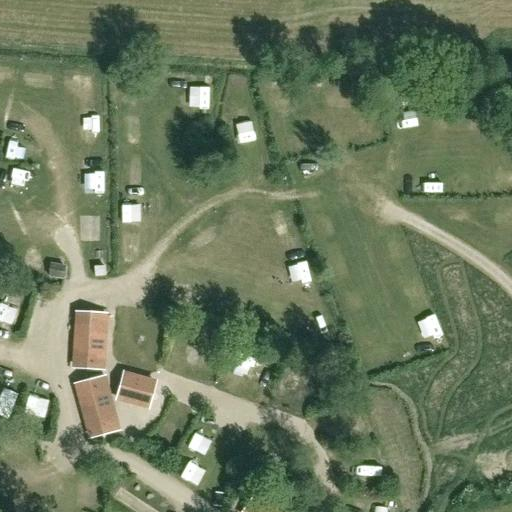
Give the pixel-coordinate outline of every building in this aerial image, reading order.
[(209,210),(239,192),(233,182),(203,200),(209,210)] [(268,233),(290,226),(285,207),(263,214),(268,233)] [(2,309),(19,313),(26,287),(8,283),(2,309)] [(79,314),(76,364),(102,365),(104,315),(79,314)] [(122,373),(116,397),(148,405),(154,382),(122,373)] [(102,374),(77,381),(91,437),(116,430),(102,374)] [(22,410),(41,416),(47,395),(29,390),(22,410)] [(342,511),(367,510),(365,489),(340,490),(342,511)] [(240,511),(278,511),(276,510),(280,505),(273,500),(269,505),(254,494),(240,511)]
